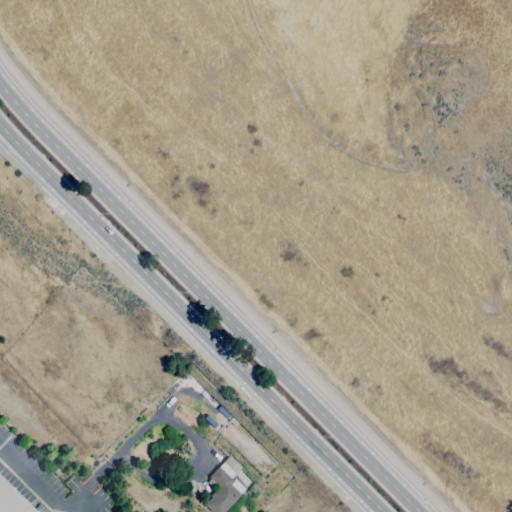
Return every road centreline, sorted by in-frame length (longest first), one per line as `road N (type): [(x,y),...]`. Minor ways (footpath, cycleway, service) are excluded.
road 1 (secondary): [(417,511),(0,85)]
road 2 (secondary): [(0,123),(382,511)]
